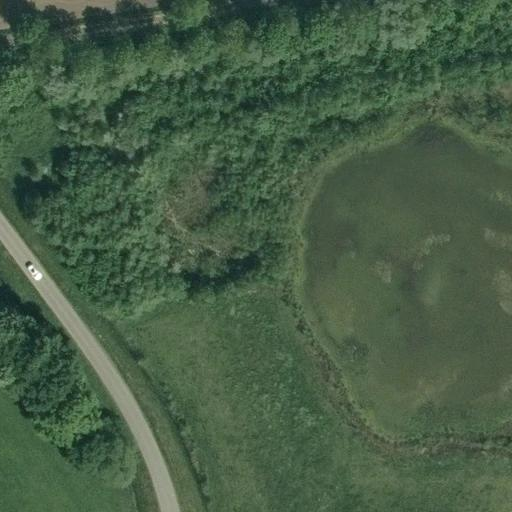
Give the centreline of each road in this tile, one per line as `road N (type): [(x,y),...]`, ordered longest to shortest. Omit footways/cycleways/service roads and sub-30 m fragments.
road 1 (unclassified): [(168,511),(119,395),(0,229)]
road 2 (track): [(0,44),(247,6)]
